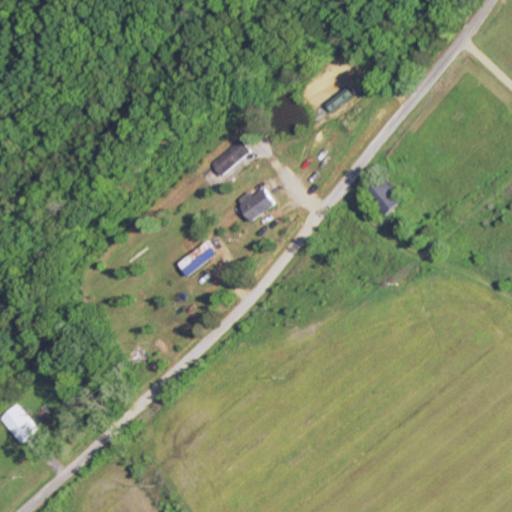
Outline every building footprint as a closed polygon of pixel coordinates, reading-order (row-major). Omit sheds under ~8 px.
[(353,97),(345,88),(325,103),(332,113),(353,97)] [(210,162),(219,176),(252,154),(243,140),(210,162)] [(383,179),(367,194),(388,215),(403,200),(383,179)] [(251,196),(249,193),(237,200),(250,222),(276,207),(265,189),(251,196)] [(217,255),(207,241),(177,264),(188,277),(217,255)] [(0,420),(22,444),(38,429),(14,404),(0,417),(0,420)]
